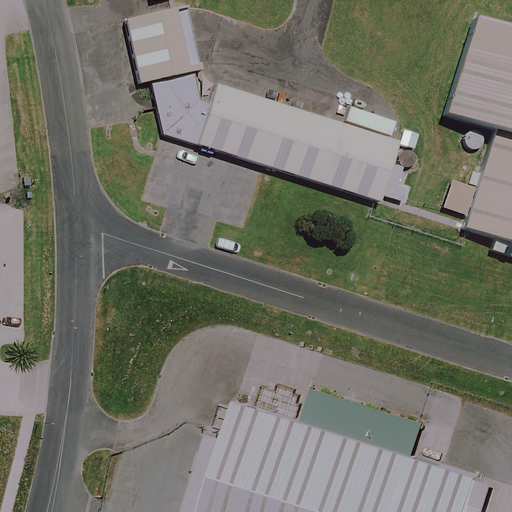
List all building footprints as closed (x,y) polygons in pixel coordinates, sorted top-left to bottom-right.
[(192,73),(200,71),(185,8),(123,21),(138,85),(149,83),(192,73)] [(511,35),(464,20),(430,125),(462,135),(486,143),(471,191),(447,184),(438,211),(463,219),(458,234),(511,251),(511,35)] [(199,101),(192,73),(149,83),(161,136),(194,146),(208,104),(199,101)] [(208,104),(194,146),(377,204),(380,196),(390,164),(397,143),(214,85),(208,104)] [(402,168),(390,164),(380,196),(400,203),(405,190),(396,187),(402,168)] [(305,414),(242,394),(204,511),(488,511),(500,475),(416,449),(425,418),(314,383),(305,414)]
